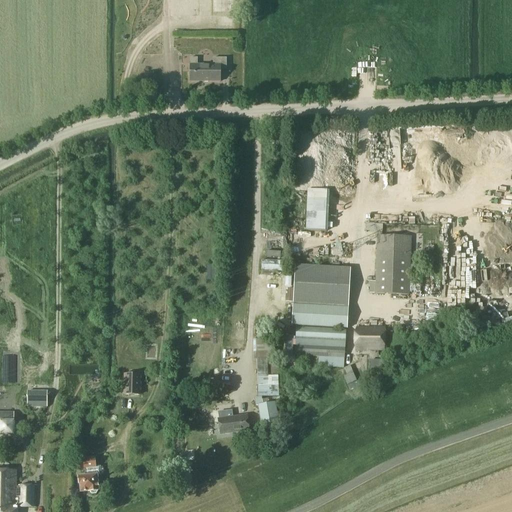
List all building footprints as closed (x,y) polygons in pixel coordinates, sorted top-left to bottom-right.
[(170,0),(171,15),(193,15),(193,0),(170,0)] [(220,82),(220,70),(226,70),(226,58),(213,58),(213,65),(198,65),(198,58),(190,58),(190,82),(220,82)] [(307,190),(306,231),(328,232),(329,191),(307,190)] [(365,224),(364,233),(383,234),(383,225),(365,224)] [(409,295),(411,238),(377,237),(376,282),(370,282),(369,294),(409,295)] [(343,271),(311,269),(295,268),(292,326),(347,329),(348,309),(350,309),(352,275),(343,274),(343,271)] [(293,303),(294,289),(286,289),(285,302),(293,303)] [(488,330),(501,327),(500,321),(487,323),(488,330)] [(345,359),(345,341),(346,330),(296,327),(295,338),(296,338),(295,357),(318,358),(317,367),(344,368),(344,364),(343,359),(345,359)] [(384,350),(384,329),(356,328),(356,350),(384,350)] [(285,335),(284,358),(292,358),(293,336),(285,335)] [(279,387),(278,376),(268,377),(268,360),(268,359),(274,359),(274,340),(255,341),(258,388),(257,388),(258,398),(258,406),(262,430),(279,427),(276,405),(281,405),(281,397),(279,397),(278,387),(279,387)] [(353,373),(351,366),(344,369),(347,376),(345,377),(344,377),(345,380),(347,385),(357,381),(353,373)] [(124,375),(124,396),(140,397),(140,375),(124,375)] [(47,408),(47,396),(27,396),(27,408),(47,408)] [(0,412),(0,436),(15,437),(15,420),(14,420),(14,413),(0,412)] [(249,432),(247,416),(218,420),(220,436),(249,432)] [(87,470),(95,469),(96,469),(95,458),(78,459),(78,470),(87,470)] [(91,495),(96,494),(97,491),(98,491),(96,476),(95,469),(87,470),(88,477),(78,477),(79,484),(80,484),(80,492),(90,492),(91,495)] [(16,511),(16,508),(36,508),(36,486),(16,486),(16,471),(0,471),(0,511),(17,511),(16,511)]
